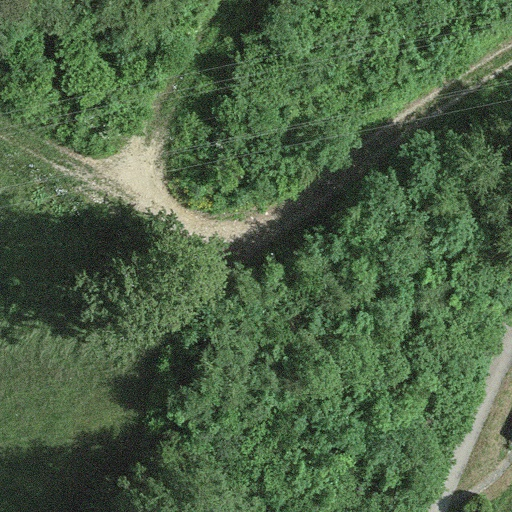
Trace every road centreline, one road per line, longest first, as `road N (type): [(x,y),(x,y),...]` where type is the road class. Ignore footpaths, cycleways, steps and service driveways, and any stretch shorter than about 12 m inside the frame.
road 1 (track): [(0,132),(190,231),(289,223),(511,55)]
road 2 (unclassified): [(511,325),(424,511)]
